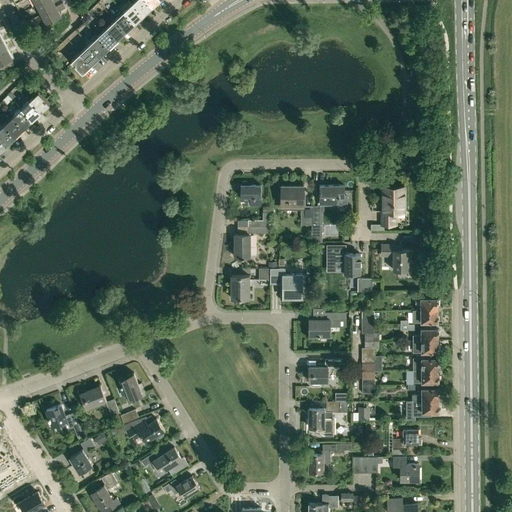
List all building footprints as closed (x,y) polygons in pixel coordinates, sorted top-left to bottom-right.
[(44,0),(36,4),(41,13),(56,6),(52,0),(44,0)] [(146,0),(134,0),(132,3),(143,14),(152,6),(146,0)] [(60,10),(66,7),(63,2),(57,5),(60,10)] [(132,3),(123,11),(135,23),(143,14),(132,3)] [(46,23),(61,15),(56,6),(41,13),(46,23)] [(123,11),(115,19),(126,31),(135,23),(123,11)] [(115,19),(106,27),(117,39),(126,31),(115,19)] [(106,27),(97,36),(108,48),(117,39),(106,27)] [(97,36),(88,44),(100,56),(108,48),(97,36)] [(88,44),(80,52),(91,64),(100,56),(88,44)] [(0,64),(12,58),(7,48),(0,52),(0,64)] [(82,72),(91,64),(80,52),(71,60),(82,72)] [(15,64),(12,58),(0,64),(0,70),(1,71),(15,64)] [(38,91),(30,99),(41,111),(50,103),(38,91)] [(30,99),(21,108),(32,120),(41,111),(30,99)] [(21,108),(12,116),(24,128),(32,120),(21,108)] [(12,116),(3,124),(15,136),(24,128),(12,116)] [(3,124),(0,127),(0,138),(6,145),(15,136),(3,124)] [(261,185),(251,185),(241,185),(240,197),(250,197),(250,205),(261,205),(261,185)] [(281,205),(281,209),(301,209),(301,205),(303,205),(303,185),(282,185),(281,205)] [(345,185),(320,185),(320,204),(347,204),(347,195),(345,195),(345,185)] [(396,224),(396,211),(405,211),(405,187),(384,187),(384,211),(382,211),(382,224),(396,224)] [(312,231),(312,241),(320,241),(320,231),(320,207),(312,207),(312,224),(312,231)] [(347,231),(329,230),(329,238),(347,239),(347,231)] [(250,234),(235,234),(235,256),(250,256),(250,234)] [(327,244),(327,271),(345,271),(345,272),(361,272),(361,263),(362,263),(361,263),(361,258),(362,258),(361,258),(361,253),(346,253),(346,251),(346,245),(346,244),(327,244)] [(393,269),(408,269),(409,250),(400,250),(400,244),(382,244),(382,255),(393,255),(393,269)] [(268,268),(259,268),(259,279),(270,278),(270,268),(268,268)] [(303,273),(285,273),(285,268),(277,268),(270,268),(270,278),(270,283),(282,283),(282,298),(303,298),(303,273)] [(249,275),(232,275),(232,298),(249,298),(249,275)] [(364,291),(372,291),(372,277),(360,277),(360,282),(364,282),(364,291)] [(417,307),(417,309),(437,309),(437,305),(439,304),(439,299),(437,298),(437,297),(428,298),(428,290),(420,290),(420,298),(421,298),(421,305),(421,307),(417,307)] [(417,310),(413,310),(413,320),(413,321),(415,321),(421,321),(437,321),(437,320),(438,320),(439,319),(439,315),(438,314),(437,314),(437,309),(417,309),(417,310)] [(309,319),(309,335),(331,335),(331,326),(338,326),(338,325),(338,318),(346,318),(346,312),(325,312),(325,314),(325,318),(313,318),(309,318),(309,319)] [(421,328),(421,334),(413,335),(413,340),(438,340),(438,335),(438,328),(438,327),(421,328)] [(438,344),(438,340),(413,340),(413,351),(438,351),(438,350),(438,344)] [(438,358),(422,358),(422,355),(416,355),(416,357),(413,357),(413,370),(438,370),(438,365),(438,358)] [(328,381),(328,366),(338,366),(338,358),(326,358),(326,366),(309,366),(309,381),(312,381),(312,386),(321,386),(321,381),(328,381)] [(362,370),(362,385),(364,384),(375,385),(375,370),(362,370)] [(438,374),(438,370),(413,370),(413,382),(438,381),(438,380),(439,380),(439,374),(438,374)] [(128,399),(142,394),(140,388),(143,387),(142,382),(138,384),(134,372),(120,378),(128,399)] [(375,393),(375,385),(364,384),(362,385),(362,393),(375,393)] [(86,407),(89,406),(106,399),(100,385),(80,393),(86,407)] [(438,387),(422,388),(418,388),(418,394),(412,394),(412,400),(413,400),(438,400),(438,395),(438,387)] [(112,415),(119,412),(114,398),(106,401),(112,415)] [(438,400),(413,400),(413,416),(432,415),(431,411),(439,411),(439,410),(440,409),(440,405),(439,404),(438,404),(438,400)] [(309,407),(309,426),(316,426),(316,431),(319,431),(320,431),(320,432),(321,432),(322,433),(323,433),(323,434),(324,434),(325,434),(333,434),(333,417),(333,413),(333,411),(333,406),(347,406),(347,401),(326,401),(326,408),(309,407)] [(77,436),(83,434),(75,412),(65,416),(61,404),(47,409),(53,425),(67,419),(70,428),(74,426),(77,436)] [(121,415),(123,422),(139,416),(136,408),(121,415)] [(157,418),(153,420),(151,416),(147,418),(145,416),(126,423),(125,426),(129,435),(136,430),(139,435),(142,434),(146,441),(155,435),(156,437),(160,437),(163,435),(164,432),(163,430),(164,429),(157,418)] [(403,437),(403,438),(392,438),(392,447),(406,447),(406,443),(421,443),(421,435),(419,435),(419,427),(403,427),(403,435),(405,435),(406,437),(403,437)] [(104,431),(94,437),(98,444),(108,438),(104,431)] [(92,464),(85,453),(96,446),(90,437),(80,442),(83,447),(82,448),(83,449),(70,457),(79,472),(92,464)] [(155,451),(141,460),(145,465),(154,459),(161,471),(168,467),(171,473),(186,465),(186,464),(187,462),(184,458),(182,458),(175,447),(158,457),(155,451)] [(309,471),(317,471),(316,476),(330,476),(330,461),(330,454),(323,454),(323,453),(309,453),(309,471)] [(353,472),(361,472),(361,456),(353,456),(353,472)] [(369,456),(361,456),(361,472),(369,472),(369,456)] [(382,463),(382,456),(378,456),(369,456),(369,472),(378,472),(378,462),(382,463)] [(406,456),(393,456),(393,464),(401,464),(401,479),(419,479),(419,463),(406,463),(406,456)] [(113,499),(107,489),(118,482),(111,471),(101,477),(105,483),(104,484),(104,485),(92,492),(104,511),(120,502),(117,497),(113,499)] [(174,494),(180,490),(184,497),(200,487),(192,475),(179,483),(176,478),(163,486),(170,496),(174,494)] [(38,491),(20,502),(26,511),(28,511),(45,502),(38,491)] [(353,500),(353,495),(353,492),(341,492),(341,500),(353,500)] [(338,506),(338,500),(338,495),(328,495),(328,503),(309,503),(309,511),(328,511),(329,506),(338,506)] [(146,498),(141,501),(147,511),(153,509),(146,498)] [(388,510),(400,509),(399,511),(418,511),(418,503),(403,504),(402,498),(387,499),(388,510)]
